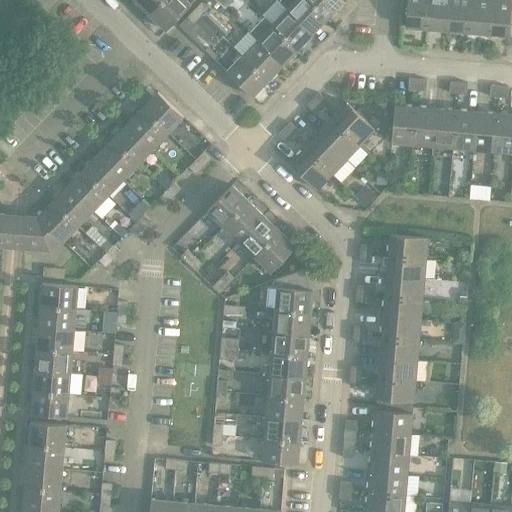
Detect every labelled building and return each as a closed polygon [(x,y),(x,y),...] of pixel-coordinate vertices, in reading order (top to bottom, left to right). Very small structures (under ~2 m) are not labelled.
[(134,0),(149,14),(163,0),(134,0)] [(185,0),(163,0),(149,14),(165,30),(190,4),(185,0)] [(294,0),(286,9),(312,33),(327,18),(308,0),(294,0)] [(308,0),(327,18),(342,1),(341,1),(342,0),(308,0)] [(426,29),(428,0),(407,0),(405,27),(426,29)] [(428,0),(426,29),(446,31),(448,0),(428,0)] [(448,0),(446,31),(466,33),(469,0),(448,0)] [(469,0),(466,33),(487,35),(489,0),(469,0)] [(489,0),(487,35),(508,36),(510,0),(489,0)] [(208,8),(201,2),(194,10),(200,16),(208,8)] [(271,24),(297,49),(312,33),(286,9),(271,24)] [(179,25),(201,47),(210,38),(207,35),(213,29),(207,23),(200,16),(194,10),(186,17),(179,25)] [(210,11),(204,17),(224,37),(230,30),(210,11)] [(256,40),(282,64),(297,49),(271,24),(256,40)] [(176,54),(184,46),(178,40),(170,48),(176,54)] [(241,55),(267,80),(282,64),(256,40),(241,55)] [(226,71),(252,96),(267,80),(241,55),(226,71)] [(416,90),(417,78),(409,78),(408,89),(416,90)] [(417,78),(416,90),(425,91),(426,79),(417,78)] [(457,93),(458,82),(450,81),(449,93),(457,93)] [(458,82),(457,93),(466,94),(467,83),(458,82)] [(498,97),(499,85),(491,85),(490,96),(498,97)] [(499,85),(498,97),(507,98),(508,86),(499,85)] [(142,108),(167,133),(183,117),(158,92),(142,108)] [(311,99),(320,107),(326,100),(318,92),(311,99)] [(320,107),(311,99),(306,104),(314,113),(320,107)] [(332,118),(360,145),(374,130),(373,129),(366,122),(346,103),(332,118)] [(412,145),(415,107),(394,105),(391,143),(412,145)] [(415,107),(412,145),(432,147),(435,108),(415,107)] [(167,133),(142,108),(127,124),(152,148),(167,133)] [(435,108),(432,147),(452,149),(456,110),(435,108)] [(456,110),(452,149),(473,150),(476,112),(456,110)] [(476,112),(473,150),(493,152),(496,113),(476,112)] [(511,114),(496,113),(493,152),(511,153),(511,114)] [(372,116),(366,122),(373,129),(379,123),(372,116)] [(318,133),(346,160),(360,145),(332,118),(318,133)] [(283,128),(292,136),(298,130),(290,122),(283,128)] [(152,148),(127,124),(112,139),(138,164),(152,148)] [(292,136),(283,128),(278,134),(286,142),(292,136)] [(304,148),(332,174),(346,160),(318,133),(304,148)] [(97,155),(122,179),(138,164),(112,139),(97,155)] [(332,174),(304,148),(289,163),(317,190),(332,174)] [(195,160),(202,166),(210,158),(203,151),(195,160)] [(122,179),(97,155),(82,170),(107,195),(122,179)] [(195,160),(188,167),(195,173),(202,166),(195,160)] [(67,186),(92,211),(107,195),(82,170),(67,186)] [(163,172),(155,180),(166,191),(173,182),(163,172)] [(378,173),(377,185),(387,186),(388,174),(378,173)] [(166,191),(172,197),(180,189),(173,182),(166,191)] [(223,226),(248,201),(231,185),(207,211),(223,226)] [(52,202),(77,226),(92,211),(67,186),(52,202)] [(365,186),(356,195),(367,206),(376,196),(365,186)] [(172,197),(166,191),(159,198),(166,204),(172,197)] [(239,241),(263,216),(248,201),(223,226),(239,241)] [(37,217),(59,239),(62,242),(77,226),(52,202),(37,217)] [(135,222),(142,228),(150,220),(143,214),(135,222)] [(59,239),(37,217),(25,216),(22,249),(49,251),(59,239)] [(263,216),(239,241),(254,256),(279,230),(263,216)] [(142,228),(135,222),(129,229),(135,236),(142,228)] [(279,230),(254,256),(271,271),(295,246),(279,230)] [(387,256),(399,257),(425,259),(427,238),(388,235),(387,256)] [(360,253),(371,254),(372,245),(360,244),(360,253)] [(105,253),(112,260),(120,252),(113,245),(105,253)] [(188,263),(195,256),(187,249),(180,256),(188,263)] [(112,260),(105,253),(98,260),(105,267),(112,260)] [(371,254),(360,253),(359,261),(371,262),(371,254)] [(195,256),(188,263),(196,271),(202,264),(195,256)] [(385,276),(399,277),(423,279),(425,259),(399,257),(387,256),(385,276)] [(43,267),(42,277),(63,278),(64,269),(43,267)] [(226,271),(219,279),(226,285),(233,278),(226,271)] [(383,296),(399,298),(422,299),(423,279),(399,277),(385,276),(383,296)] [(219,279),(212,286),(219,293),(226,285),(219,279)] [(41,306),(76,309),(78,287),(43,284),(41,306)] [(356,294),(368,295),(369,285),(357,284),(356,294)] [(275,309),(310,312),(312,290),(277,287),(275,309)] [(368,295),(356,294),(356,301),(367,302),(368,295)] [(381,316),(399,318),(420,320),(422,299),(399,298),(383,296),(381,316)] [(116,313),(126,314),(127,302),(118,301),(116,313)] [(223,314),(234,315),(235,306),(224,305),(223,314)] [(39,327),(74,331),(76,309),(41,306),(39,327)] [(235,306),(234,315),(244,316),(245,306),(235,306)] [(273,331),(308,334),(310,312),(275,309),(273,331)] [(126,314),(116,313),(116,322),(125,323),(126,314)] [(380,337),(399,338),(418,340),(420,320),(399,318),(381,316),(380,337)] [(353,334),(364,335),(365,326),(353,325),(353,334)] [(37,349),(72,352),(74,331),(39,327),(37,349)] [(271,352),(306,355),(308,334),(273,331),(271,352)] [(364,335),(353,334),(352,342),(364,343),(364,335)] [(239,338),(230,338),(221,337),(220,348),(238,349),(239,338)] [(378,357),(399,359),(416,360),(418,340),(399,338),(380,337),(378,357)] [(113,356),(123,357),(124,344),(114,344),(113,356)] [(237,360),(238,349),(220,348),(219,358),(237,360)] [(35,370),(70,373),(72,352),(37,349),(35,370)] [(269,374),(304,377),(306,355),(271,352),(269,374)] [(123,357),(113,356),(112,365),(122,366),(123,357)] [(376,377),(399,379),(415,380),(416,360),(399,359),(378,357),(376,377)] [(349,375),(361,376),(361,367),(350,366),(349,375)] [(33,391),(68,395),(70,373),(35,370),(33,391)] [(267,396),(302,399),(304,377),(269,374),(267,396)] [(361,376),(349,375),(348,383),(360,384),(361,376)] [(399,379),(376,377),(374,398),(413,401),(415,380),(399,379)] [(217,380),(216,391),(226,392),(226,381),(217,380)] [(109,399),(119,399),(120,387),(110,386),(109,399)] [(68,395),(33,391),(31,414),(66,417),(68,395)] [(225,402),(226,392),(216,391),(215,401),(225,402)] [(265,417),(301,420),(302,399),(267,396),(265,417)] [(119,399),(109,399),(108,407),(118,408),(119,399)] [(372,431),(399,434),(410,434),(412,413),(373,410),(372,431)] [(263,439),(299,442),(301,420),(265,417),(263,439)] [(345,419),(345,428),(356,429),(357,420),(345,419)] [(28,444),(63,447),(65,425),(30,422),(28,444)] [(213,434),(222,435),(223,424),(213,423),(213,434)] [(223,424),(222,435),(235,436),(236,425),(223,424)] [(370,452),(399,454),(408,455),(410,434),(399,434),(372,431),(370,452)] [(222,435),(213,434),(212,444),(221,445),(222,435)] [(104,451),(114,452),(115,440),(105,439),(104,451)] [(299,442),(263,439),(261,461),(297,464),(299,442)] [(343,449),(354,450),(355,441),(344,440),(343,449)] [(26,466),(61,469),(63,447),(28,444),(26,466)] [(354,450),(343,449),(342,457),(354,458),(354,450)] [(114,452),(104,451),(104,460),(113,461),(114,452)] [(368,472),(399,474),(407,475),(408,455),(399,454),(370,452),(368,472)] [(175,469),(176,460),(166,459),(165,468),(175,469)] [(176,460),(175,469),(186,470),(187,461),(176,460)] [(218,473),(219,463),(209,462),(208,472),(218,473)] [(494,462),(493,472),(505,473),(505,463),(494,462)] [(219,463),(218,473),(229,474),(230,464),(219,463)] [(61,469),(26,466),(24,487),(60,491),(61,469)] [(261,476),(262,467),(252,466),(251,475),(261,476)] [(262,467),(261,476),(272,477),(273,468),(262,467)] [(367,492),(399,495),(405,495),(407,475),(399,474),(368,472),(367,492)] [(339,490),(351,491),(352,482),(340,481),(339,490)] [(101,493),(110,494),(111,484),(102,483),(101,493)] [(22,509),(55,511),(57,511),(60,491),(24,487),(22,509)] [(351,491),(339,490),(338,498),(350,499),(351,491)] [(365,511),(403,511),(405,495),(399,495),(367,492),(365,511)] [(110,494),(101,493),(100,504),(109,505),(110,494)] [(171,511),(173,501),(150,499),(149,511),(171,511)] [(173,501),(171,511),(193,511),(194,503),(173,501)] [(468,511),(469,503),(448,502),(447,511),(468,511)] [(194,503),(193,511),(214,511),(216,505),(194,503)] [(428,503),(427,511),(441,511),(442,504),(428,503)] [(469,503),(468,511),(489,511),(490,505),(469,503)]
